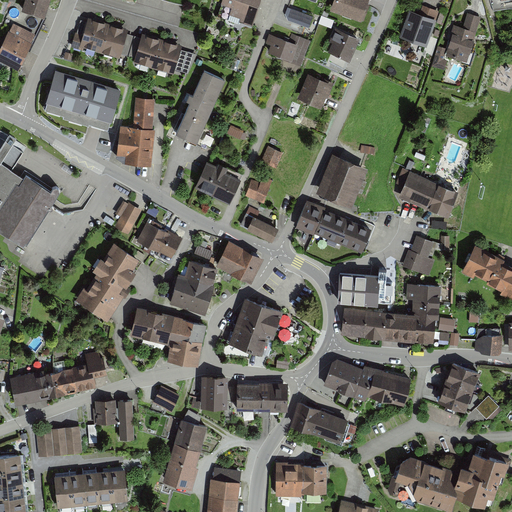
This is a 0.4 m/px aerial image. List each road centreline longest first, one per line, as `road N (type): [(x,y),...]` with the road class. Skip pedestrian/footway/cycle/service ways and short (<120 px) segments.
road 1 (residential): [(392,0),(280,252)]
road 2 (residential): [(223,231),(266,122),(242,95),(278,0)]
road 3 (residential): [(223,231),(20,120)]
road 4 (residential): [(210,368),(139,382),(0,431)]
road 5 (residential): [(511,362),(395,358),(333,345)]
road 6 (residential): [(302,378),(257,474),(255,511)]
road 7 (residential): [(280,252),(219,319),(210,368)]
road 8 (residential): [(20,120),(74,0)]
